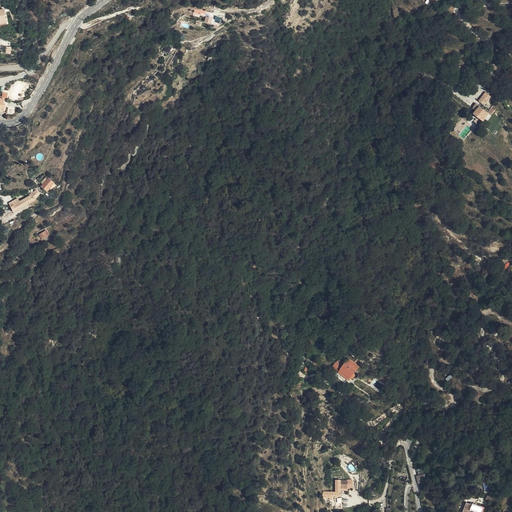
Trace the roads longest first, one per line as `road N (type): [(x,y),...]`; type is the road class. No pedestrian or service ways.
road 1 (track): [(0,251),(34,212),(56,205),(98,89),(122,50),(184,8),(245,10),(270,0)]
road 2 (unknown): [(422,511),(416,437),(399,445),(379,511)]
road 3 (secondary): [(0,122),(23,115),(75,24)]
